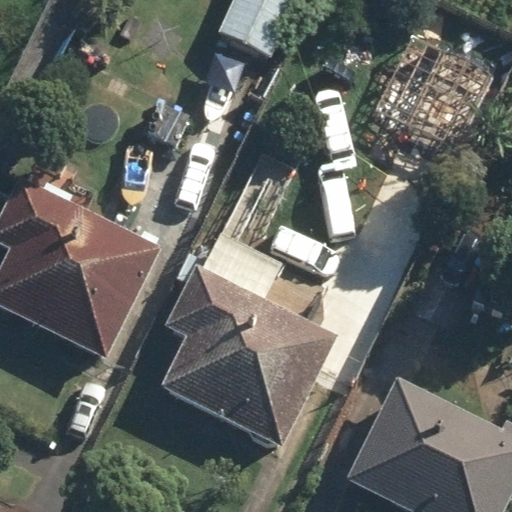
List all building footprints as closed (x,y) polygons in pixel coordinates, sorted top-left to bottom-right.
[(275,68),(305,0),(239,0),(220,43),(275,68)] [(452,151),(493,85),(428,45),(388,112),(452,151)] [(102,205),(36,168),(0,230),(0,267),(3,270),(0,274),(0,310),(105,370),(168,258),(95,217),(102,205)] [(289,272),(223,236),(167,339),(188,350),(164,394),(284,459),(344,350),(269,309),(289,272)] [(511,436),(398,375),(344,475),(413,511),(507,511),(511,503),(511,436)]
